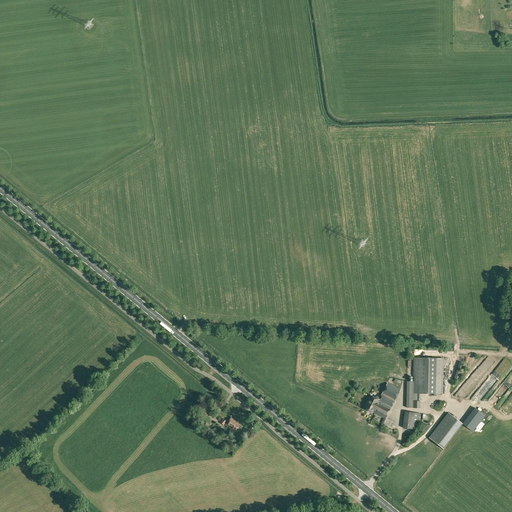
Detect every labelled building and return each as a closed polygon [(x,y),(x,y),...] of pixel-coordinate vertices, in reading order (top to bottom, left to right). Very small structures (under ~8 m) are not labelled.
[(444,358),(415,358),(414,393),(413,393),(414,381),(407,381),(406,408),(413,408),(413,400),(420,401),(420,394),(435,394),(443,394),(444,358)] [(460,380),(465,363),(459,361),(454,378),(460,380)] [(386,419),(400,390),(387,383),(380,398),(377,396),(376,398),(372,396),(365,410),(372,413),(373,412),(386,419)] [(207,415),(212,409),(207,404),(202,411),(207,415)] [(473,430),(486,414),(478,407),(465,422),(473,430)] [(417,430),(419,414),(405,412),(403,428),(417,430)] [(429,438),(439,446),(444,449),(463,424),(448,413),(429,438)] [(234,432),(240,425),(231,418),(225,425),(234,432)]
